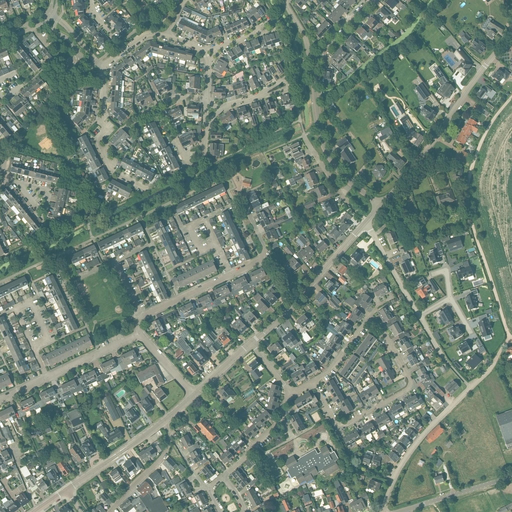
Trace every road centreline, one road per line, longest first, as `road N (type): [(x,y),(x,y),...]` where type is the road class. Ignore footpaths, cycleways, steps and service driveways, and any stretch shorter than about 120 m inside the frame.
road 1 (track): [(511,338),(467,189),(477,150),(511,98)]
road 2 (tertiary): [(380,205),(511,29)]
road 3 (residential): [(383,511),(407,453),(511,338)]
road 4 (residential): [(311,381),(339,424),(408,388),(381,329),(368,322)]
road 5 (residential): [(140,317),(260,261),(264,246),(239,195)]
road 6 (residential): [(102,68),(106,128),(98,137),(112,170),(146,188),(189,169)]
road 7 (tertiary): [(250,342),(366,222)]
road 8 (residential): [(140,334),(0,400)]
road 9 (unclassified): [(350,183),(321,137),(317,59)]
road 10 (tertiary): [(65,491),(163,421)]
